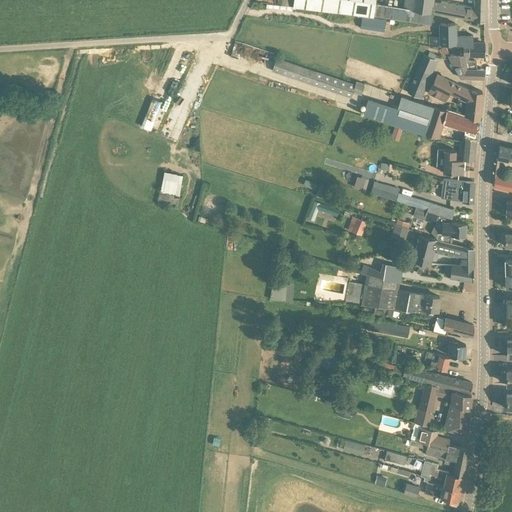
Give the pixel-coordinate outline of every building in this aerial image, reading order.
[(468,19),(484,22),(484,0),(474,0),(474,6),(473,6),(473,9),(431,1),(431,0),(404,0),(404,8),(375,3),(375,0),(277,0),(277,5),(293,7),(373,17),(373,16),(431,24),(432,12),(469,18),(468,19)] [(384,32),(386,20),(362,16),(360,28),(384,32)] [(455,24),(440,24),(440,45),(455,45),(467,45),(467,55),(468,55),(484,56),(485,45),(472,45),(472,36),(455,36),(455,24)] [(455,55),(449,56),(460,78),(483,79),(484,69),(476,69),(477,61),(468,61),(468,55),(467,55),(467,45),(455,45),(455,55)] [(407,92),(421,98),(438,60),(423,54),(407,92)] [(355,84),(276,58),(272,71),(351,98),(353,92),(361,95),(365,84),(356,81),(355,84)] [(447,100),(450,91),(454,82),(437,74),(429,91),(447,100)] [(188,98),(192,100),(204,80),(196,75),(189,88),(192,90),(188,98)] [(482,92),(470,90),(454,82),(450,91),(469,100),(467,116),(479,120),(482,92)] [(477,131),(479,121),(446,110),(434,107),(425,104),(401,96),(397,107),(368,98),(363,115),(392,124),(396,126),(424,135),(436,138),(438,138),(443,120),(465,127),(477,131)] [(390,138),(398,140),(402,129),(394,126),(390,138)] [(460,142),(458,159),(475,160),(476,140),(477,138),(463,137),(463,139),(463,142),(460,142)] [(511,147),(499,145),(500,144),(499,144),(497,158),(508,160),(509,158),(511,158),(511,179),(498,176),(499,168),(495,167),(493,185),(511,190),(511,147)] [(443,167),(443,173),(451,173),(462,173),(462,172),(462,168),(463,161),(463,159),(456,159),(456,150),(444,149),(443,167)] [(161,190),(160,190),(157,202),(178,207),(180,194),(179,194),(183,175),(164,171),(161,190)] [(472,203),(474,182),(466,181),(443,179),(441,192),(440,198),(462,201),(462,202),(472,203)] [(388,199),(396,202),(398,194),(400,189),(391,186),(388,199)] [(319,189),(316,197),(322,199),(325,191),(319,189)] [(398,194),(396,202),(416,208),(418,200),(398,194)] [(314,221),(318,210),(337,216),(339,210),(313,201),(307,219),(314,221)] [(429,204),(427,211),(439,215),(450,218),(451,218),(453,210),(429,203),(429,204)] [(465,235),(466,223),(449,222),(450,218),(439,215),(427,211),(424,220),(436,224),(435,234),(435,239),(449,243),(449,235),(452,235),(465,235)] [(352,216),(347,230),(360,236),(366,222),(364,221),(358,219),(352,216)] [(408,229),(407,228),(396,225),(394,224),(391,236),(405,240),(408,229)] [(411,242),(408,251),(415,253),(413,260),(431,264),(434,251),(459,257),(461,259),(461,265),(452,263),(451,265),(450,276),(449,277),(472,281),(473,265),(473,249),(452,243),(449,243),(435,239),(419,235),(417,244),(411,242)] [(277,263),(280,263),(284,264),(286,251),(285,251),(279,250),(277,263)] [(366,273),(400,281),(402,268),(382,264),(380,270),(363,265),(361,271),(366,273)] [(400,281),(366,273),(364,285),(363,291),(348,288),(345,304),(381,307),(387,308),(388,308),(395,309),(398,290),(400,281)] [(273,285),(270,299),(285,300),(285,285),(273,285)] [(439,297),(398,290),(395,309),(399,309),(416,312),(426,315),(427,309),(437,310),(439,297)] [(398,318),(399,309),(395,309),(388,308),(387,316),(398,318)] [(473,334),(473,325),(460,322),(436,316),(432,331),(446,334),(448,328),(461,332),(473,334)] [(370,319),(368,329),(381,332),(383,322),(370,319)] [(396,324),(394,334),(407,337),(409,327),(396,324)] [(457,342),(449,341),(448,356),(464,357),(465,345),(457,344),(457,342)] [(431,353),(428,365),(445,370),(448,357),(432,353),(431,353)] [(405,368),(394,365),(382,362),(380,368),(392,372),(391,374),(403,377),(403,376),(469,393),(472,383),(405,366),(405,368)] [(425,383),(421,403),(432,405),(435,394),(452,399),(444,430),(445,429),(468,435),(468,436),(471,395),(425,383)] [(352,397),(350,405),(356,407),(358,398),(352,397)] [(338,403),(335,411),(338,412),(350,416),(353,408),(338,403)] [(414,423),(415,423),(427,426),(429,418),(416,415),(414,423)] [(419,427),(416,441),(427,444),(447,449),(446,451),(467,455),(468,449),(448,445),(449,440),(436,437),(437,431),(419,427)] [(263,431),(254,430),(253,446),(261,447),(263,431)] [(361,456),(364,445),(345,440),(342,450),(361,456)] [(444,463),(451,464),(449,473),(462,476),(467,455),(446,451),(447,449),(427,444),(416,441),(411,440),(409,445),(426,448),(425,453),(445,458),(444,463)] [(387,451),(384,459),(404,464),(406,456),(387,451)] [(424,461),(421,475),(425,477),(424,480),(424,481),(427,482),(428,482),(429,474),(437,476),(437,478),(444,479),(443,486),(459,490),(462,476),(449,473),(437,469),(438,464),(431,463),(424,461)] [(457,502),(459,490),(443,486),(434,484),(427,482),(424,493),(457,502)] [(405,485),(403,493),(416,496),(419,489),(405,485)]
